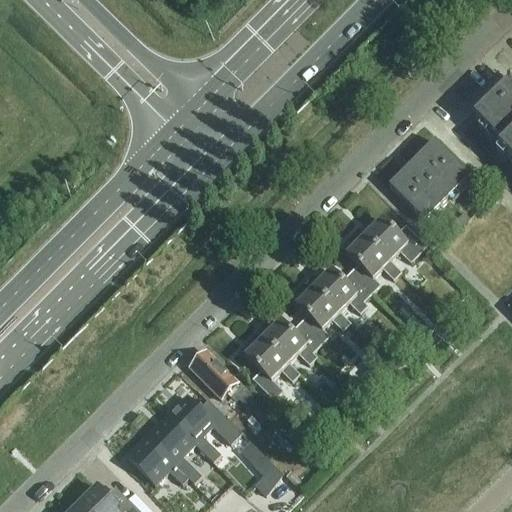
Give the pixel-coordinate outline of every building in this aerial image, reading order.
[(511,93),(509,90),(476,123),(505,152),(501,155),(511,166),(511,93)] [(426,227),(472,181),(436,146),(390,191),(426,227)] [(464,217),(455,226),(461,232),(471,223),(464,217)] [(428,252),(406,231),(398,239),(383,224),(372,235),(367,230),(360,237),(365,242),(366,241),(391,267),(401,257),(412,268),(428,252)] [(402,278),(391,267),(366,241),(365,242),(355,252),(350,247),(343,254),(359,270),(351,278),(372,299),(381,290),(375,284),(384,274),(395,285),(402,278)] [(364,307),(372,299),(351,278),(343,286),(332,275),(322,286),(316,281),(309,288),(315,293),(315,292),(341,318),(350,308),(361,319),(369,312),(364,307)] [(324,335),(333,326),(344,336),(352,329),(341,318),(315,292),(315,293),(305,303),(299,298),(292,305),(308,321),(300,329),(321,351),(331,341),(324,335)] [(468,317),(477,309),(468,300),(460,309),(468,317)] [(321,351),(300,329),(292,337),(281,327),(271,337),(265,332),(258,339),(264,344),(264,343),(290,369),(299,359),(310,370),(318,363),(314,358),(321,351)] [(441,344),(433,336),(425,344),(433,352),(441,344)] [(290,369),(264,343),(264,344),(254,354),(248,349),(241,356),(262,376),(254,385),(275,406),(284,397),(273,386),(282,377),(293,388),(301,380),(290,369)] [(511,364),(501,354),(493,362),(506,375),(511,369),(511,364)] [(410,356),(392,358),(394,373),(411,371),(410,356)] [(202,383),(201,384),(222,405),(230,397),(245,411),(255,401),(240,386),(238,387),(218,367),(217,368),(206,357),(191,372),(202,383)] [(511,369),(413,466),(438,491),(511,417),(511,369)] [(371,372),(364,379),(371,386),(378,380),(371,372)] [(187,403),(167,423),(196,451),(214,469),(222,461),(203,444),(213,434),(231,451),(243,440),(208,407),(200,415),(187,403)] [(248,413),(262,427),(271,417),(256,404),(248,413)] [(281,413),(299,431),(308,421),(290,404),(281,413)] [(351,428),(359,420),(351,412),(343,419),(351,428)] [(167,423),(147,443),(196,490),(202,483),(183,464),(196,451),(167,423)] [(147,443),(127,463),(156,492),(170,478),(183,491),(189,485),(195,490),(196,490),(147,443)] [(264,480),(255,488),(265,498),(283,480),(267,463),(257,473),(264,480)] [(400,483),(370,511),(416,511),(423,506),(400,483)] [(118,511),(98,491),(80,510),(81,511),(135,511),(129,505),(121,511),(118,511)]
